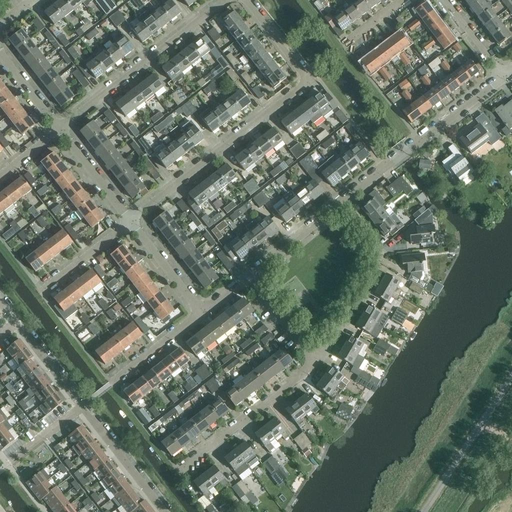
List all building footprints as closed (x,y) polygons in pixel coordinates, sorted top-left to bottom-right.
[(65,0),(60,0),(54,5),(64,18),(73,10),(65,0)] [(80,0),(65,0),(73,10),(76,14),(81,10),(78,6),(83,3),(80,0)] [(111,11),(102,0),(96,0),(95,1),(106,15),(111,11)] [(102,0),(111,11),(116,8),(109,0),(102,0)] [(171,0),(161,8),(171,21),(181,13),(171,0)] [(363,0),(358,0),(352,5),(361,16),(370,9),(363,0)] [(378,0),(363,0),(370,9),(380,2),(378,0)] [(479,0),(470,7),(477,17),(489,8),(492,5),(489,1),(486,4),(482,0),(479,0)] [(414,11),(422,21),(433,12),(426,2),(414,11)] [(64,18),(54,5),(44,13),(54,25),(64,18)] [(352,5),(342,12),(351,24),(361,16),(352,5)] [(161,8),(151,15),(161,28),(171,21),(161,8)] [(477,17),(484,26),(496,18),(489,8),(477,17)] [(118,11),(114,14),(121,24),(126,20),(118,11)] [(142,23),(152,35),(154,36),(157,34),(157,31),(161,28),(151,15),(148,11),(138,18),(142,23)] [(221,22),(229,31),(241,21),(234,12),(221,22)] [(351,24),(342,12),(333,19),(329,14),(324,18),(332,28),(337,25),(342,31),(351,24)] [(422,21),(429,30),(441,22),(433,12),(422,21)] [(121,24),(114,14),(109,18),(116,28),(121,24)] [(32,22),(40,32),(45,28),(37,18),(32,22)] [(484,26),(492,36),(503,27),(496,18),(484,26)] [(417,20),(412,23),(416,28),(420,24),(417,20)] [(89,21),(84,25),(88,29),(93,26),(89,21)] [(229,31),(236,41),(249,31),(241,21),(229,31)] [(429,30),(437,40),(448,31),(441,22),(429,30)] [(152,35),(142,23),(132,30),(142,43),(152,35)] [(416,28),(412,23),(407,27),(411,31),(416,28)] [(88,29),(84,25),(80,28),(83,33),(88,29)] [(503,27),(492,36),(499,46),(511,37),(503,27)] [(215,42),(219,39),(221,37),(214,28),(207,33),(215,42)] [(95,29),(91,32),(94,37),(99,34),(95,29)] [(9,40),(16,50),(29,40),(22,30),(9,40)] [(236,41),(244,50),(256,41),(249,31),(236,41)] [(448,31),(437,40),(444,50),(456,41),(448,31)] [(94,37),(91,32),(86,36),(89,41),(94,37)] [(119,40),(115,44),(125,57),(134,49),(122,33),(117,37),(119,40)] [(400,33),(391,40),(399,52),(409,44),(400,33)] [(57,38),(65,47),(69,44),(62,34),(57,38)] [(200,38),(190,46),(200,59),(210,51),(200,38)] [(219,39),(215,42),(218,47),(223,43),(219,39)] [(431,39),(427,43),(430,47),(435,44),(431,39)] [(16,50),(24,59),(37,49),(29,40),(16,50)] [(391,40),(381,47),(390,59),(399,52),(391,40)] [(244,50),(251,60),(264,50),(256,41),(244,50)] [(430,47),(427,43),(422,46),(425,51),(430,47)] [(453,47),(457,52),(461,49),(457,43),(453,47)] [(115,44),(105,51),(115,64),(125,57),(115,44)] [(190,46),(181,53),(191,66),(200,59),(190,46)] [(67,51),(75,60),(79,56),(72,47),(67,51)] [(381,47),(371,55),(380,66),(390,59),(381,47)] [(24,59),(31,69),(44,59),(37,49),(24,59)] [(251,60),(258,69),(271,60),(264,50),(251,60)] [(59,53),(63,59),(67,56),(62,51),(59,53)] [(105,51),(96,59),(105,71),(115,64),(105,51)] [(181,53),(172,61),(181,73),(191,66),(181,53)] [(226,57),(229,61),(234,58),(231,53),(226,57)] [(398,57),(402,61),(406,58),(403,53),(398,57)] [(380,66),(371,55),(361,62),(370,74),(380,66)] [(216,60),(223,70),(228,66),(221,56),(216,60)] [(234,58),(229,61),(233,66),(238,63),(234,58)] [(406,58),(402,61),(405,66),(410,63),(406,58)] [(31,69),(38,78),(52,68),(44,59),(31,69)] [(105,71),(96,59),(86,66),(84,62),(78,67),(88,79),(93,75),(96,79),(105,71)] [(258,69),(266,79),(279,69),(271,60),(258,69)] [(470,60),(461,68),(469,79),(479,72),(470,60)] [(181,73),(172,61),(162,68),(174,84),(177,81),(178,82),(184,77),(181,73)] [(440,64),(444,69),(448,66),(445,61),(440,64)] [(448,66),(444,69),(447,74),(452,70),(448,66)] [(38,78),(46,88),(59,78),(52,68),(38,78)] [(379,71),(383,76),(387,73),(383,68),(379,71)] [(461,68),(451,75),(460,87),(469,79),(461,68)] [(226,73),(233,82),(238,78),(231,69),(226,73)] [(279,69),(266,79),(273,89),(286,79),(279,69)] [(72,74),(77,79),(82,75),(77,70),(72,74)] [(211,72),(201,79),(205,84),(215,76),(211,72)] [(241,76),(244,80),(249,77),(245,72),(241,76)] [(387,73),(383,76),(386,81),(391,77),(387,73)] [(154,74),(144,82),(154,95),(164,87),(154,74)] [(82,75),(77,79),(84,89),(89,85),(82,75)] [(421,79),(424,84),(429,80),(425,75),(421,79)] [(451,75),(441,83),(450,94),(460,87),(451,75)] [(249,77),(244,80),(248,85),(253,81),(249,77)] [(46,88),(53,98),(67,87),(59,78),(46,88)] [(205,84),(201,79),(197,83),(201,87),(205,84)] [(406,80),(398,86),(403,92),(406,90),(411,86),(406,80)] [(429,80),(424,84),(428,88),(432,85),(429,80)] [(144,82),(135,89),(144,102),(154,95),(144,82)] [(212,83),(207,87),(211,92),(216,88),(212,83)] [(441,83),(431,90),(440,101),(450,94),(441,83)] [(252,90),(259,100),(264,96),(257,86),(252,90)] [(67,87),(53,98),(61,107),(74,97),(67,87)] [(211,92),(207,87),(203,90),(207,95),(211,92)] [(236,94),(231,98),(241,110),(251,103),(241,90),(238,87),(234,91),(236,94)] [(399,87),(391,93),(394,97),(402,91),(399,87)] [(0,92),(0,107),(13,98),(6,88),(0,92)] [(135,89),(125,97),(135,109),(144,102),(135,89)] [(179,89),(174,93),(182,102),(187,98),(179,89)] [(401,94),(405,98),(409,95),(406,90),(403,92),(401,94)] [(431,90),(422,97),(430,109),(440,101),(431,90)] [(319,92),(310,100),(323,117),(338,106),(328,94),(323,97),(319,92)] [(182,102),(174,93),(170,96),(177,105),(182,102)] [(409,95),(405,98),(409,103),(413,100),(409,95)] [(135,109),(125,97),(115,104),(125,117),(135,109)] [(422,97),(412,105),(421,116),(430,109),(422,97)] [(0,107),(0,108),(6,117),(20,107),(13,98),(0,107)] [(231,98),(221,105),(231,118),(241,110),(231,98)] [(310,100),(300,107),(310,120),(313,124),(322,116),(323,118),(323,117),(310,100)] [(494,111),(509,130),(511,128),(511,100),(503,107),(501,105),(494,111)] [(189,101),(184,105),(192,115),(197,111),(189,101)] [(192,115),(184,105),(180,109),(187,118),(192,115)] [(221,105),(212,113),(222,125),(231,118),(221,105)] [(421,116),(412,105),(402,112),(411,124),(421,116)] [(6,117),(13,127),(27,116),(20,107),(6,117)] [(300,107),(291,115),(300,128),(310,120),(300,107)] [(212,113),(209,109),(199,116),(212,133),(222,125),(212,113)] [(116,119),(108,110),(103,114),(111,123),(116,119)] [(335,114),(342,124),(348,120),(340,110),(335,114)] [(160,112),(155,115),(159,120),(163,116),(160,112)] [(159,120),(155,115),(150,119),(154,124),(159,120)] [(300,128),(291,115),(281,122),(291,135),(300,128)] [(27,116),(13,127),(21,136),(34,126),(27,116)] [(166,119),(161,123),(165,128),(170,124),(166,119)] [(318,127),(322,132),(330,125),(326,120),(318,127)] [(487,120),(481,126),(480,124),(460,139),(469,151),(486,138),(489,143),(499,135),(487,120)] [(80,132),(87,141),(101,131),(93,122),(80,132)] [(165,128),(161,123),(156,127),(160,132),(165,128)] [(345,127),(352,136),(357,133),(350,123),(345,127)] [(128,128),(136,138),(140,134),(133,125),(128,128)] [(194,126),(185,134),(195,146),(204,139),(194,126)] [(273,128),(263,136),(273,149),(283,141),(273,128)] [(123,129),(120,132),(124,137),(128,135),(123,129)] [(325,130),(320,133),(324,138),(329,135),(325,130)] [(87,141),(95,151),(108,141),(101,131),(87,141)] [(324,138),(320,133),(316,137),(319,142),(324,138)] [(185,134),(175,141),(185,154),(195,146),(185,134)] [(2,135),(0,137),(0,142),(5,148),(10,145),(2,135)] [(263,136),(254,143),(264,156),(273,149),(263,136)] [(176,161),(166,149),(162,144),(153,151),(143,137),(138,141),(145,150),(144,151),(150,157),(154,154),(166,169),(176,161)] [(331,138),(327,141),(330,146),(335,142),(331,138)] [(355,139),(346,146),(350,151),(360,163),(369,156),(359,143),(358,144),(355,139)] [(95,151),(102,161),(115,150),(108,141),(95,151)] [(175,141),(166,149),(176,161),(185,154),(175,141)] [(330,146),(327,141),(322,145),(325,150),(330,146)] [(130,145),(135,151),(138,148),(134,142),(130,145)] [(254,143),(244,151),(254,164),(264,156),(254,143)] [(299,143),(294,147),(301,156),(306,152),(299,143)] [(442,163),(448,171),(450,169),(460,182),(474,172),(453,145),(448,148),(453,155),(442,163)] [(301,156),(294,147),(289,150),(296,160),(301,156)] [(138,148),(135,151),(139,156),(143,153),(138,148)] [(102,161),(110,170),(123,160),(115,150),(102,161)] [(254,164),(244,151),(235,158),(245,171),(254,164)] [(350,151),(340,159),(350,171),(360,163),(350,151)] [(40,163),(48,172),(61,162),(53,153),(40,163)] [(308,155),(304,159),(311,169),(316,165),(308,155)] [(311,169),(304,159),(299,163),(306,172),(311,169)] [(340,159),(331,166),(341,179),(350,171),(340,159)] [(110,170),(117,180),(130,169),(123,160),(110,170)] [(143,165),(148,171),(153,167),(148,161),(143,165)] [(48,172),(55,182),(68,172),(61,162),(48,172)] [(227,164),(217,172),(227,185),(237,177),(227,164)] [(279,166),(274,169),(278,174),(283,170),(279,166)] [(341,179),(331,166),(321,174),(331,186),(341,179)] [(153,167),(148,171),(155,180),(160,176),(153,167)] [(117,180),(125,189),(138,179),(130,169),(117,180)] [(278,174),(274,169),(270,173),(273,178),(278,174)] [(55,182),(62,191),(75,181),(68,172),(55,182)] [(217,172),(208,179),(218,192),(227,185),(217,172)] [(24,176),(31,185),(35,182),(28,173),(24,176)] [(285,174),(280,177),(284,182),(289,178),(285,174)] [(22,177),(12,185),(22,197),(32,190),(22,177)] [(284,182),(280,177),(276,181),(279,186),(284,182)] [(396,181),(403,190),(407,195),(412,191),(408,186),(400,177),(396,181)] [(138,179),(125,189),(132,199),(145,188),(138,179)] [(208,179),(198,187),(208,200),(218,192),(208,179)] [(252,179),(247,183),(255,192),(260,188),(252,179)] [(314,180),(304,188),(314,200),(324,193),(314,180)] [(62,191),(70,200),(83,190),(75,181),(62,191)] [(398,194),(403,190),(396,181),(391,185),(398,194)] [(255,192),(247,183),(243,186),(250,196),(255,192)] [(12,185),(3,192),(12,205),(22,197),(12,185)] [(208,200),(198,187),(188,194),(192,199),(188,203),(196,213),(201,209),(199,207),(208,200)] [(304,188),(295,195),(305,208),(314,200),(304,188)] [(70,200),(77,210),(90,200),(83,190),(70,200)] [(361,209),(369,218),(386,204),(375,190),(362,200),(366,205),(361,209)] [(3,192),(0,194),(0,208),(3,212),(12,205),(3,192)] [(262,192),(257,195),(265,205),(269,201),(262,192)] [(265,205),(257,195),(253,199),(260,208),(265,205)] [(295,195),(285,203),(295,216),(305,208),(295,195)] [(220,198),(213,202),(217,208),(223,204),(220,198)] [(295,216),(285,203),(282,199),(273,207),(286,223),(295,216)] [(97,209),(90,200),(77,210),(67,218),(71,223),(81,215),(84,219),(97,209)] [(176,204),(184,214),(189,209),(181,200),(176,204)] [(233,202),(228,205),(232,210),(236,206),(233,202)] [(369,218),(377,228),(394,214),(386,204),(369,218)] [(232,210),(228,205),(223,209),(227,214),(232,210)] [(423,205),(413,213),(417,218),(427,210),(423,205)] [(97,209),(84,219),(92,229),(104,218),(97,209)] [(239,209),(234,213),(238,218),(243,214),(239,209)] [(427,210),(417,218),(414,221),(418,226),(418,227),(416,228),(417,233),(419,233),(419,236),(410,237),(411,243),(410,243),(413,243),(413,244),(413,245),(421,244),(421,245),(421,246),(433,245),(432,237),(432,234),(434,234),(433,225),(432,214),(428,209),(427,210)] [(153,222),(160,232),(173,221),(166,212),(153,222)] [(238,218),(234,213),(229,217),(233,222),(238,218)] [(404,226),(394,214),(377,228),(384,237),(389,233),(392,236),(404,226)] [(201,219),(208,228),(213,224),(206,215),(201,219)] [(268,217),(259,225),(269,237),(271,238),(274,235),(274,233),(278,230),(268,217)] [(196,219),(193,222),(197,228),(201,225),(196,219)] [(160,232),(168,241),(181,231),(173,221),(160,232)] [(259,225),(249,232),(259,245),(269,237),(259,225)] [(72,228),(67,232),(75,241),(79,238),(72,228)] [(211,231),(218,241),(223,237),(216,228),(211,231)] [(63,230),(53,238),(63,250),(73,243),(63,230)] [(168,241),(175,251),(188,240),(181,231),(168,241)] [(249,232),(240,240),(250,253),(259,245),(249,232)] [(250,253),(240,240),(237,237),(228,244),(223,248),(232,259),(237,256),(240,260),(241,260),(243,261),(246,258),(246,255),(250,253)] [(53,238),(44,245),(54,258),(63,250),(53,238)] [(175,251),(182,260),(196,250),(188,240),(175,251)] [(111,252),(119,246),(117,243),(109,249),(111,252)] [(44,245),(35,252),(44,265),(54,258),(44,245)] [(110,256),(117,265),(130,255),(123,245),(110,256)] [(182,260),(190,270),(203,260),(196,250),(182,260)] [(216,255),(221,261),(226,257),(221,251),(216,255)] [(44,265),(35,252),(25,259),(35,272),(44,265)] [(423,289),(435,296),(439,290),(427,283),(426,284),(422,281),(424,277),(424,270),(423,270),(422,265),(422,263),(425,262),(424,254),(401,256),(402,265),(409,264),(409,267),(407,267),(408,273),(410,272),(411,275),(408,280),(412,283),(423,289)] [(117,265),(124,274),(137,264),(130,255),(117,265)] [(226,257),(221,261),(228,271),(233,267),(226,257)] [(190,270),(197,279),(211,269),(203,260),(190,270)] [(124,274),(132,283),(145,273),(137,264),(124,274)] [(93,268),(101,278),(105,275),(98,265),(93,268)] [(211,269),(197,279),(205,289),(218,279),(211,269)] [(91,270),(82,278),(92,291),(101,283),(91,270)] [(132,283),(139,293),(152,283),(145,273),(132,283)] [(386,274),(380,284),(399,296),(402,291),(397,288),(400,282),(386,274)] [(309,300),(313,297),(297,276),(287,283),(309,312),(307,313),(310,317),(318,311),(309,300)] [(82,278),(72,285),(82,298),(92,291),(82,278)] [(139,293),(147,302),(159,292),(152,283),(139,293)] [(409,288),(420,294),(423,289),(412,283),(409,288)] [(399,296),(380,284),(373,295),(388,303),(391,298),(396,300),(399,296)] [(72,285),(63,292),(73,305),(82,298),(72,285)] [(73,305),(63,292),(54,299),(63,312),(73,305)] [(147,302),(154,311),(167,302),(159,292),(147,302)] [(87,302),(97,316),(102,312),(91,298),(87,302)] [(243,298),(234,306),(244,319),(254,312),(243,298)] [(167,302),(154,311),(161,321),(174,311),(167,302)] [(368,305),(362,316),(381,327),(381,326),(376,323),(382,313),(368,305)] [(234,306),(224,313),(235,327),(244,319),(234,306)] [(397,308),(394,314),(405,320),(408,315),(397,308)] [(224,313),(215,321),(225,334),(235,327),(224,313)] [(405,320),(394,314),(391,319),(402,326),(405,320)] [(381,327),(362,316),(355,326),(370,334),(373,328),(378,331),(381,327)] [(149,330),(142,320),(137,324),(144,334),(149,330)] [(215,321),(205,328),(215,342),(225,334),(215,321)] [(132,323),(123,330),(133,343),(142,336),(132,323)] [(255,333),(258,338),(268,330),(264,325),(255,333)] [(205,328),(195,336),(206,349),(215,342),(205,328)] [(123,330),(113,338),(123,350),(133,343),(123,330)] [(261,341),(265,346),(275,339),(271,334),(261,341)] [(206,349),(195,336),(186,343),(196,357),(206,349)] [(350,336),(344,347),(363,358),(366,353),(364,352),(367,346),(350,336)] [(251,337),(246,341),(249,345),(254,341),(251,337)] [(113,338),(104,345),(114,358),(123,350),(113,338)] [(6,350),(13,359),(26,348),(19,339),(6,350)] [(379,339),(376,345),(387,351),(390,346),(379,339)] [(249,345),(246,341),(240,346),(243,350),(249,345)] [(257,344),(252,348),(255,352),(260,348),(257,344)] [(114,358),(104,345),(94,353),(104,365),(114,358)] [(387,351),(376,345),(373,350),(384,357),(387,351)] [(363,358),(344,347),(337,357),(352,366),(355,360),(360,363),(363,358)] [(13,359),(19,367),(30,359),(30,360),(33,357),(26,348),(13,359)] [(255,352),(252,348),(245,353),(249,357),(255,352)] [(179,349),(170,356),(180,369),(189,361),(179,349)] [(283,349),(273,356),(283,369),(293,362),(283,349)] [(232,352),(227,356),(230,360),(235,356),(232,352)] [(170,356),(161,363),(171,376),(180,369),(170,356)] [(230,360),(227,356),(221,361),(224,365),(230,360)] [(273,356),(263,363),(274,377),(283,369),(273,356)] [(16,369),(23,378),(36,368),(30,360),(30,359),(19,367),(16,369)] [(238,359),(233,363),(236,367),(241,363),(238,359)] [(161,363),(151,370),(161,383),(171,376),(161,363)] [(236,367),(233,363),(227,368),(230,372),(236,367)] [(263,363),(254,371),(264,384),(274,377),(263,363)] [(205,364),(200,368),(207,377),(212,374),(205,364)] [(331,367),(324,377),(342,391),(346,386),(341,381),(344,377),(331,367)] [(23,378),(29,387),(43,376),(36,368),(23,378)] [(207,377),(200,368),(195,372),(202,381),(207,377)] [(151,370),(142,377),(152,390),(161,383),(151,370)] [(254,371),(244,378),(255,392),(264,384),(254,371)] [(361,371),(358,376),(369,382),(372,377),(361,371)] [(29,387),(36,395),(50,385),(43,376),(29,387)] [(369,382),(358,376),(355,381),(366,388),(369,382)] [(142,377),(133,385),(143,397),(152,390),(142,377)] [(215,377),(210,380),(218,390),(222,386),(215,377)] [(342,391),(324,377),(316,386),(329,397),(335,401),(342,391)] [(244,378),(235,386),(245,399),(255,392),(244,378)] [(218,390),(210,380),(205,384),(212,394),(218,390)] [(36,395),(43,404),(56,393),(50,385),(36,395)] [(143,397),(133,385),(123,392),(133,405),(143,397)] [(245,399),(235,386),(225,393),(236,406),(245,399)] [(63,402),(56,393),(39,407),(46,416),(63,402)] [(193,393),(187,398),(190,402),(196,397),(193,393)] [(307,394),(296,402),(306,415),(311,411),(316,416),(320,413),(316,407),(307,394)] [(190,402),(187,398),(182,402),(185,406),(190,402)] [(206,402),(209,406),(219,419),(229,412),(219,398),(218,399),(213,403),(210,399),(206,402)] [(306,415),(296,402),(286,410),(295,423),(296,422),(300,428),(305,425),(300,419),(306,415)] [(342,403),(339,409),(349,415),(350,415),(353,410),(342,403)] [(209,406),(200,414),(210,427),(219,419),(209,406)] [(0,423),(1,423),(6,420),(11,416),(4,407),(0,409),(0,423)] [(174,408),(168,413),(171,416),(177,412),(174,408)] [(349,415),(339,409),(336,414),(348,422),(352,416),(350,415),(349,415)] [(171,416),(168,413),(162,417),(165,421),(171,416)] [(200,414),(190,421),(200,434),(210,427),(200,414)] [(25,417),(22,420),(25,424),(24,425),(28,430),(32,426),(25,417)] [(276,418),(265,426),(275,439),(281,435),(285,440),(290,437),(286,431),(276,418)] [(0,437),(12,428),(6,420),(1,423),(0,423),(0,437)] [(190,421),(181,428),(191,442),(200,434),(190,421)] [(68,436),(75,445),(89,435),(82,426),(68,436)] [(275,439),(265,426),(255,434),(265,447),(269,453),(274,449),(270,443),(275,439)] [(12,428),(0,437),(0,449),(1,451),(19,437),(12,428)] [(181,428),(171,436),(181,449),(191,442),(181,428)] [(303,432),(298,436),(307,447),(312,444),(303,432)] [(79,456),(82,454),(95,443),(89,435),(75,445),(72,448),(79,456)] [(181,449),(171,436),(162,443),(161,443),(172,456),(181,449)] [(307,447),(298,436),(294,440),(302,451),(307,447)] [(259,460),(255,455),(245,442),(235,450),(249,468),(259,460)] [(82,454),(88,462),(102,452),(95,443),(82,454)] [(235,471),(239,476),(249,468),(235,450),(224,458),(235,471)] [(88,462),(95,471),(108,460),(102,452),(88,462)] [(272,457),(267,460),(276,471),(281,468),(272,457)] [(95,471),(102,479),(115,469),(108,460),(95,471)] [(276,471),(267,460),(262,464),(271,475),(276,471)] [(214,466),(204,474),(214,487),(219,483),(223,488),(228,485),(224,479),(214,466)] [(26,483),(33,492),(46,481),(46,482),(50,479),(43,469),(26,483)] [(102,479),(108,488),(122,477),(115,469),(102,479)] [(214,487),(204,474),(194,482),(203,495),(204,494),(208,500),(213,496),(208,491),(214,487)] [(108,488),(115,497),(128,486),(122,477),(108,488)] [(40,501),(43,498),(53,490),(46,482),(46,481),(33,492),(40,501)] [(241,481),(237,484),(245,495),(250,492),(241,481)] [(245,495),(237,484),(232,488),(241,499),(245,495)] [(115,497),(122,505),(135,495),(128,486),(115,497)] [(43,498),(49,507),(63,496),(56,487),(53,490),(43,498)] [(122,505),(127,511),(131,511),(132,511),(142,503),(141,503),(135,495),(122,505)] [(49,507),(53,511),(60,511),(69,505),(63,496),(49,507)] [(148,511),(152,509),(145,500),(141,503),(142,503),(132,511),(131,511),(148,511)] [(223,511),(226,511),(232,508),(227,502),(220,508),(223,511)]
